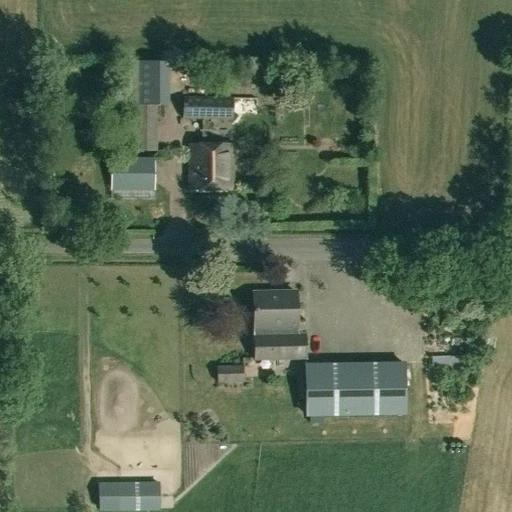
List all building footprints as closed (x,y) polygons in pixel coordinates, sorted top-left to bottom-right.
[(140,105),(140,149),(167,150),(167,106),(169,62),(121,61),(119,105),(140,105)] [(184,100),(184,119),(231,120),(231,101),(184,100)] [(196,146),(190,146),(190,189),(231,189),(231,146),(207,146),(207,136),(196,136),(196,146)] [(152,189),(151,158),(112,158),(113,190),(152,189)] [(296,291),(253,293),(254,327),(255,327),(256,336),(255,336),(256,358),(305,356),(304,335),(289,335),(289,326),(297,325),(296,291)] [(405,416),(405,364),(304,365),(304,417),(405,416)] [(216,383),(242,383),(242,368),(216,369),(216,383)] [(451,389),(438,390),(441,446),(453,445),(451,389)] [(122,506),(156,505),(155,486),(122,486),(122,506)]
